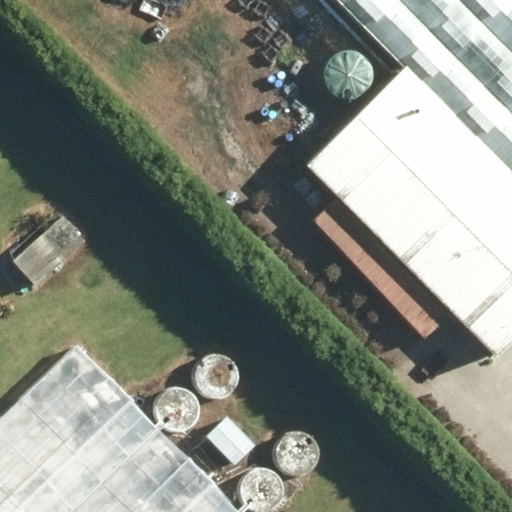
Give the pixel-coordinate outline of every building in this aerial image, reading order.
[(511,0),(334,0),(511,180),(511,0)] [(511,243),(331,67),(224,176),(405,352),(511,243)] [(59,216),(3,265),(28,293),(84,244),(59,216)] [(232,511),(49,335),(0,385),(0,511),(232,511)] [(204,340),(140,404),(248,511),(266,511),(322,456),(204,340)]
